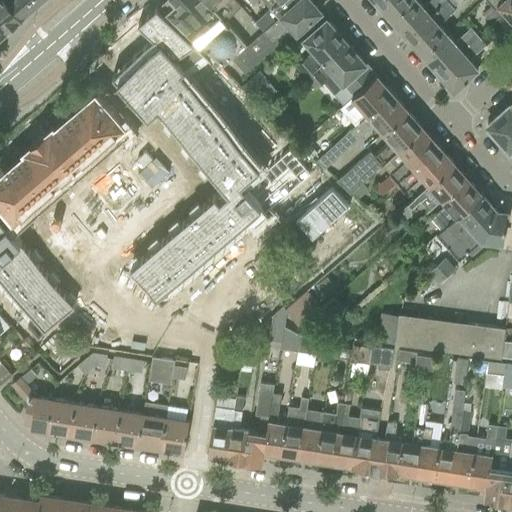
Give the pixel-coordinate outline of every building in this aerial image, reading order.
[(0,0),(0,35),(22,17),(6,0),(0,0)] [(36,0),(6,0),(22,17),(38,3),(36,0)] [(164,0),(159,5),(221,67),(232,58),(246,45),(229,26),(206,0),(164,0)] [(206,0),(224,20),(233,12),(240,6),(235,0),(206,0)] [(264,31),(232,58),(233,58),(234,60),(245,72),(283,39),(282,37),(291,29),(296,34),(306,25),(321,12),(310,0),(299,0),(280,17),(264,31)] [(279,15),(280,17),(299,0),(264,0),(271,8),(278,16),(279,15)] [(376,0),(391,18),(412,0),(376,0)] [(412,0),(391,18),(407,36),(448,0),(447,0),(429,0),(424,4),(420,0),(412,0)] [(407,36),(422,54),(448,31),(440,22),(455,9),(454,7),(448,0),(407,36)] [(511,0),(490,0),(496,5),(511,23),(511,0)] [(491,6),(482,14),(488,21),(497,13),(491,6)] [(114,74),(112,77),(113,78),(124,91),(147,118),(157,110),(228,191),(219,198),(215,193),(130,266),(156,297),(157,296),(166,288),(260,207),(264,212),(266,211),(310,173),(289,149),(263,171),(181,76),(203,56),(205,55),(156,8),(138,24),(153,41),(122,68),(114,74)] [(268,10),(255,21),(264,31),(280,17),(279,15),(278,16),(271,8),(268,10)] [(490,24),(507,43),(511,38),(511,28),(500,15),(490,24)] [(296,64),(306,76),(347,40),(327,17),(302,39),(312,50),(296,64)] [(422,54),(438,71),(479,36),(471,27),(456,41),(448,31),(422,54)] [(479,36),(438,71),(454,90),(478,69),(470,59),(486,45),(479,36)] [(347,40),(306,76),(313,84),(316,87),(323,81),(333,93),(342,86),(352,98),(378,76),(347,40)] [(260,70),(241,86),(251,97),(269,81),(260,70)] [(360,106),(343,121),(350,129),(393,93),(378,76),(352,98),(360,106)] [(0,276),(44,328),(75,302),(8,225),(97,148),(88,137),(93,132),(102,143),(122,126),(122,127),(124,125),(122,123),(95,92),(54,126),(53,125),(24,150),(25,151),(0,172),(0,202),(0,203),(0,276)] [(336,157),(374,124),(383,133),(409,111),(393,93),(350,129),(341,137),(316,160),(324,168),(336,157)] [(511,156),(511,107),(509,104),(487,124),(487,129),(511,156)] [(369,151),(337,180),(350,193),(382,165),(424,128),(409,111),(383,133),(390,142),(374,156),(369,151)] [(424,128),(389,158),(397,167),(389,173),(390,173),(397,182),(398,182),(439,146),(424,128)] [(439,146),(398,182),(405,190),(421,176),(426,183),(428,185),(429,186),(455,163),(439,146)] [(429,186),(407,205),(411,209),(420,201),(427,210),(440,198),(443,201),(468,179),(465,176),(455,163),(429,186)] [(430,220),(440,232),(482,195),(468,179),(443,201),(447,206),(430,220)] [(397,182),(388,189),(396,198),(405,190),(398,182),(397,182)] [(440,232),(437,235),(456,256),(457,258),(458,259),(468,250),(471,254),(483,244),(481,241),(505,245),(506,239),(504,239),(505,232),(508,212),(497,211),(482,195),(440,232)] [(346,242),(358,233),(353,228),(365,218),(361,213),(338,231),(346,242)] [(396,215),(384,225),(392,233),(403,223),(396,215)] [(444,257),(428,270),(430,273),(425,277),(432,286),(436,282),(437,283),(454,270),(444,257)] [(326,277),(317,285),(325,296),(335,288),(326,277)] [(304,291),(284,308),(297,324),(317,307),(304,291)] [(330,300),(309,319),(317,328),(339,309),(342,306),(333,297),(330,300)] [(466,322),(462,351),(501,356),(501,355),(503,339),(505,327),(466,322)] [(281,347),(298,351),(300,335),(285,327),(281,347)] [(299,351),(315,352),(317,337),(301,335),(300,335),(298,351),(299,351)] [(317,337),(315,352),(333,354),(334,339),(317,337)] [(511,340),(503,339),(501,355),(511,356),(511,340)] [(350,358),(349,363),(368,365),(369,361),(371,346),(351,344),(351,346),(350,358)] [(223,359),(221,368),(230,369),(231,365),(241,366),(242,355),(243,350),(238,345),(229,353),(223,359)] [(333,354),(332,356),(350,358),(351,346),(333,345),(333,354)] [(378,368),(389,370),(392,349),(371,345),(371,346),(369,361),(378,363),(378,368)] [(398,360),(413,362),(415,351),(399,349),(398,360)] [(413,362),(412,368),(433,370),(435,354),(415,351),(413,362)] [(93,352),(90,355),(97,364),(106,365),(107,354),(93,352)] [(97,364),(90,355),(79,365),(86,373),(97,364)] [(114,367),(128,369),(130,358),(115,356),(114,367)] [(173,376),(175,365),(173,365),(174,360),(151,356),(148,380),(170,384),(171,376),(173,376)] [(452,382),(463,384),(467,358),(455,357),(452,382)] [(130,358),(128,369),(142,371),(144,360),(130,358)] [(486,373),(504,376),(506,363),(488,360),(486,373)] [(0,361),(0,383),(11,374),(0,361)] [(504,376),(502,385),(511,386),(511,363),(506,363),(504,376)] [(189,367),(175,365),(173,376),(188,379),(189,367)] [(32,427),(47,429),(52,398),(35,395),(25,384),(35,374),(29,368),(12,384),(28,401),(25,419),(33,420),(32,427)] [(262,463),(264,451),(273,393),(272,393),(273,383),(261,381),(256,414),(260,415),(258,430),(249,429),(244,460),(262,463)] [(438,444),(433,477),(450,480),(458,432),(461,410),(464,389),(454,388),(448,438),(439,437),(438,444)] [(264,451),(281,454),(286,422),(276,420),(281,394),(273,393),(264,451)] [(226,458),(244,460),(249,429),(239,427),(244,396),(236,395),(234,409),(226,458)] [(281,454),(299,457),(306,409),(308,399),(299,397),(298,407),(289,406),(286,422),(281,454)] [(47,429),(70,433),(75,402),(52,398),(47,429)] [(138,444),(161,447),(166,416),(168,404),(145,401),(143,412),(138,444)] [(321,427),(316,459),(334,462),(342,414),(343,402),(337,401),(336,410),(336,413),(324,411),(321,427)] [(70,433),(93,436),(98,405),(75,402),(70,433)] [(342,414),(334,462),(351,465),(357,433),(359,417),(348,415),(348,413),(348,410),(349,403),(343,402),(342,414)] [(397,472),(415,475),(425,405),(419,404),(413,434),(405,433),(404,439),(402,439),(397,472)] [(93,436),(115,440),(121,409),(98,405),(93,436)] [(211,434),(208,455),(226,458),(234,409),(225,408),(215,406),(214,417),(213,423),(211,434)] [(121,409),(115,440),(138,444),(143,412),(121,409)] [(306,409),(299,457),(316,459),(321,427),(324,411),(306,409)] [(461,410),(458,432),(467,433),(470,411),(461,410)] [(166,416),(161,447),(184,451),(189,420),(166,416)] [(357,433),(351,465),(369,468),(371,471),(376,472),(379,469),(382,450),(383,440),(374,439),(374,435),(376,419),(368,418),(366,418),(359,417),(357,433)] [(382,450),(379,469),(397,472),(402,439),(404,439),(405,433),(395,432),(396,422),(386,420),(384,437),(383,440),(382,450)] [(475,436),(468,483),(486,485),(494,437),(496,425),(487,424),(485,437),(475,436)] [(422,426),(415,475),(433,477),(438,444),(429,443),(432,428),(422,426)] [(458,432),(450,480),(468,483),(475,436),(467,435),(467,433),(458,432)] [(484,498),(504,501),(511,441),(511,439),(494,437),(486,485),(484,498)] [(0,511),(14,511),(17,496),(0,493),(0,511)] [(61,511),(63,498),(40,494),(39,500),(37,511),(61,511)] [(14,511),(37,511),(39,500),(17,496),(14,511)] [(61,511),(84,511),(86,501),(63,498),(61,511)] [(86,501),(84,511),(107,511),(109,505),(86,501)]
